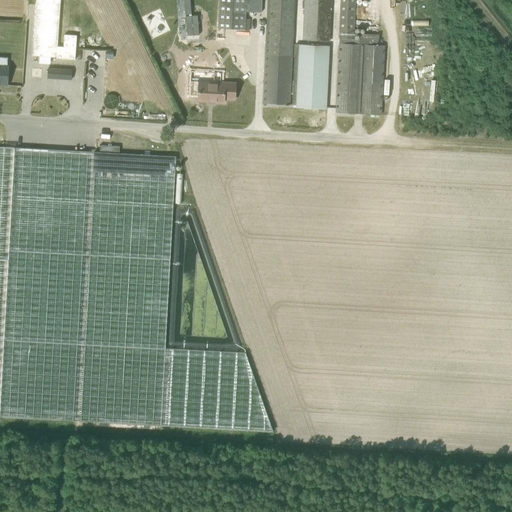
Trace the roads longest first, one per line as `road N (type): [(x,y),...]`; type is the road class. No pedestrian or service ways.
road 1 (unclassified): [(385,140),(0,119)]
road 2 (track): [(385,140),(511,147)]
